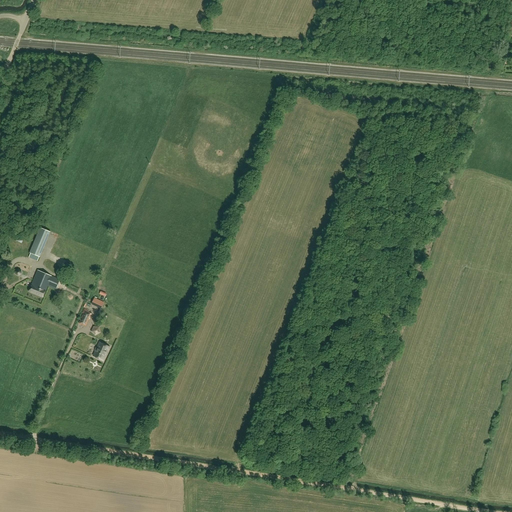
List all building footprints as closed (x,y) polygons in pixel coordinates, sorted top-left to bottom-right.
[(40,228),(30,253),(40,257),(50,232),(40,228)] [(25,265),(20,276),(24,277),(28,267),(25,265)] [(56,289),(59,279),(37,270),(31,285),(29,291),(43,297),(48,286),(56,289)] [(83,314),(79,324),(86,327),(92,313),(88,312),(89,311),(84,308),(82,313),(83,314)] [(91,329),(94,336),(101,333),(97,326),(91,329)] [(99,342),(92,356),(104,361),(110,347),(99,342)]
